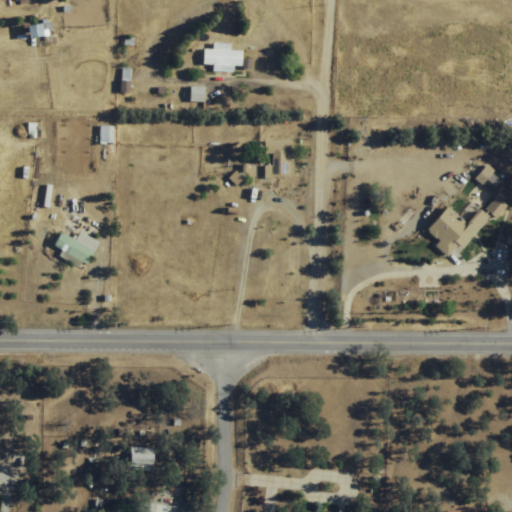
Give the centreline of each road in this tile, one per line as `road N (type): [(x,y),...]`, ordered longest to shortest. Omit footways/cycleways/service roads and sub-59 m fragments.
road 1 (secondary): [(0,336),(511,337)]
road 2 (residential): [(323,0),(317,337)]
road 3 (residential): [(222,337),(219,511)]
